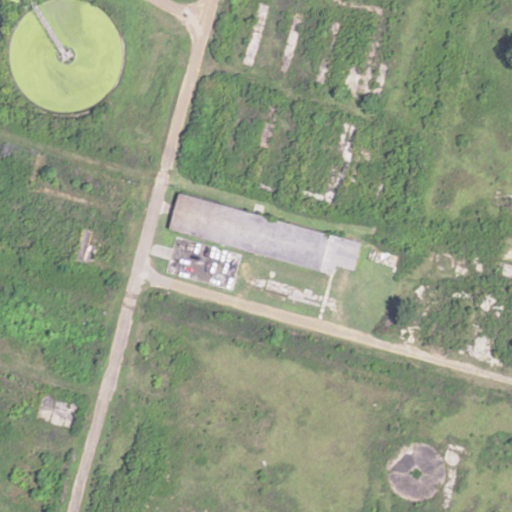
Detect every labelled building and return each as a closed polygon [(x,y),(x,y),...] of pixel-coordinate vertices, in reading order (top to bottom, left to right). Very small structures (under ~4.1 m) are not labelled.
[(76,84),(91,89),(95,74),(80,70),(76,84)] [(132,177),(38,154),(29,189),(123,212),(132,177)] [(338,271),(339,266),(356,270),(363,238),(182,196),(173,234),(338,271)] [(235,291),(244,254),(177,238),(168,274),(235,291)] [(147,359),(175,369),(183,347),(155,337),(147,359)] [(83,403),(44,394),(39,415),(31,413),(28,424),(34,426),(26,461),(67,470),(83,403)]
